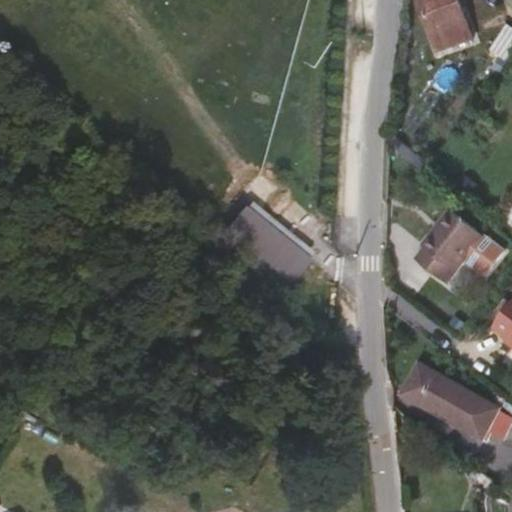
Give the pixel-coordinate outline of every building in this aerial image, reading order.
[(472,40),(457,0),(419,0),(437,52),(472,40)] [(511,53),(511,29),(507,26),(491,50),(507,61),(511,53)] [(389,130),(387,144),(391,147),(428,176),(436,165),(389,130)] [(222,234),(287,289),(311,259),(245,205),(222,234)] [(487,238),(453,212),(425,248),(427,251),(419,262),(450,286),(487,238)] [(511,300),(492,327),(509,340),(506,344),(511,348),(511,300)] [(497,410),(418,366),(403,394),(481,438),(497,410)]
